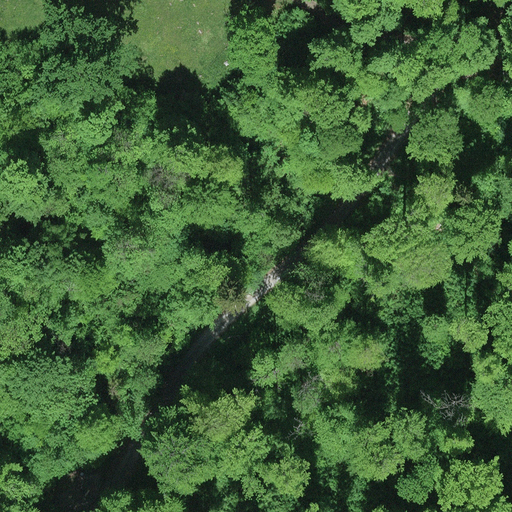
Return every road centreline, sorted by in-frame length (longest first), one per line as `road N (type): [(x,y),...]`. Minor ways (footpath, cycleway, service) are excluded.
road 1 (track): [(104,511),(213,329),(334,218),(438,83),(511,39)]
road 2 (track): [(302,0),(369,34),(477,56)]
